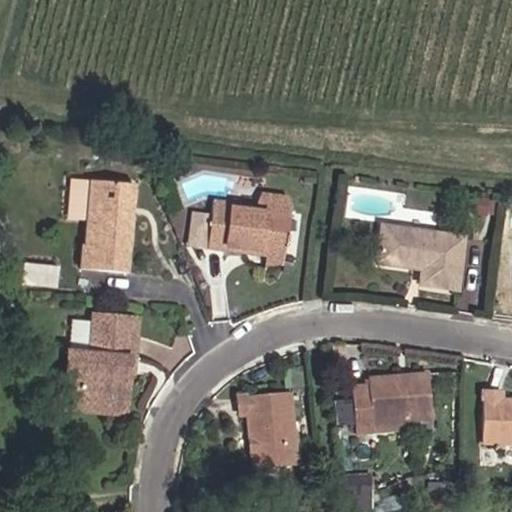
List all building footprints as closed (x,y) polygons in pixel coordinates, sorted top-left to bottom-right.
[(71,180),(68,220),(86,222),(90,182),(71,180)] [(135,186),(90,182),(86,222),(84,246),(80,246),(78,270),(127,275),(135,186)] [(283,253),(284,244),(285,233),(288,214),(290,197),(263,194),(256,210),(229,206),(212,204),(208,243),(223,246),(255,250),(256,247),(266,248),(266,251),(283,253)] [(414,263),(422,264),(421,270),(420,286),(456,290),(462,237),(382,227),(376,264),(413,269),(414,263)] [(264,265),(282,262),(283,253),(266,251),(264,265)] [(123,375),(124,360),(131,361),(134,323),(94,319),(93,323),(90,358),(76,357),(72,402),(120,406),(123,375)] [(93,323),(72,321),(69,356),(76,357),(90,358),(93,323)] [(62,412),(119,417),(120,406),(72,402),(76,357),(69,356),(67,356),(62,412)] [(371,434),(370,426),(407,423),(428,422),(425,378),(367,383),(367,386),(350,388),(354,435),(371,434)] [(248,471),(293,467),(286,394),(235,399),(237,417),(243,416),(248,471)] [(480,396),(478,445),(511,445),(511,404),(497,404),(498,396),(480,396)] [(335,401),(336,425),(352,424),(351,400),(335,401)] [(371,434),(407,431),(407,423),(370,426),(371,434)] [(368,498),(367,476),(350,477),(351,499),(368,498)] [(412,511),(410,498),(394,500),(395,511),(412,511)]
